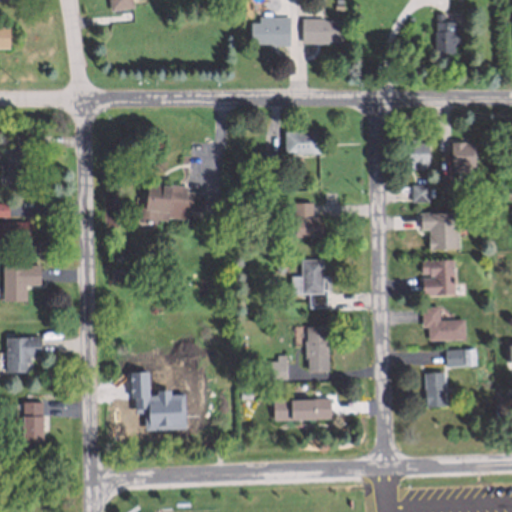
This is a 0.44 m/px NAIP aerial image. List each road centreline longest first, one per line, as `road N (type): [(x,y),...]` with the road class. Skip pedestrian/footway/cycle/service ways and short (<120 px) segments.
road 1 (residential): [(66,0),(82,103),(92,511)]
road 2 (residential): [(511,99),(0,102)]
road 3 (residential): [(511,461),(93,480)]
road 4 (residential): [(375,101),(385,464)]
